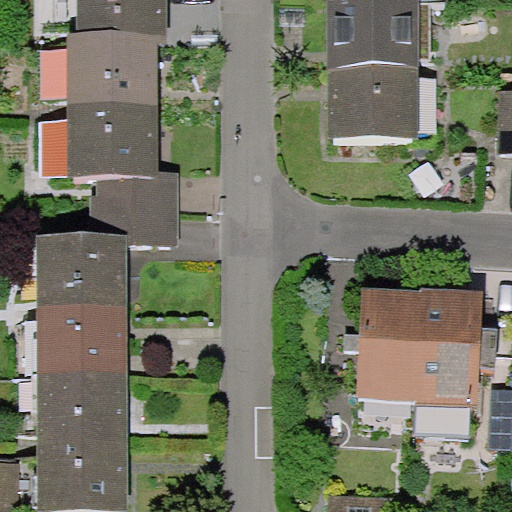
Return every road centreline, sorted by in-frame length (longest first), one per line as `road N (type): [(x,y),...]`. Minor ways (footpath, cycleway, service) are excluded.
road 1 (residential): [(249,237),(248,511)]
road 2 (residential): [(249,237),(511,250)]
road 3 (residential): [(250,0),(249,237)]
